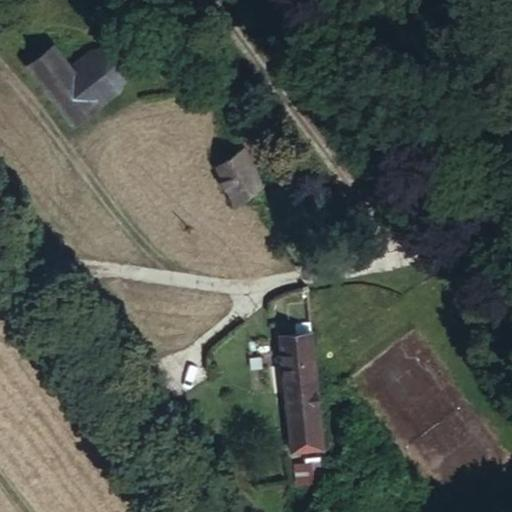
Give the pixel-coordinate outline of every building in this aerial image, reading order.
[(77,32),(73,34),(81,43),(85,41),(77,32)] [(49,46),(31,59),(21,66),(70,129),(99,107),(65,65),(49,46)] [(85,50),(65,65),(99,107),(117,93),(123,68),(112,50),(97,49),(85,50)] [(21,66),(31,59),(26,53),(17,60),(21,66)] [(234,203),(259,189),(242,153),(217,169),(234,203)] [(319,449),(310,334),(279,336),(289,451),(319,449)]
